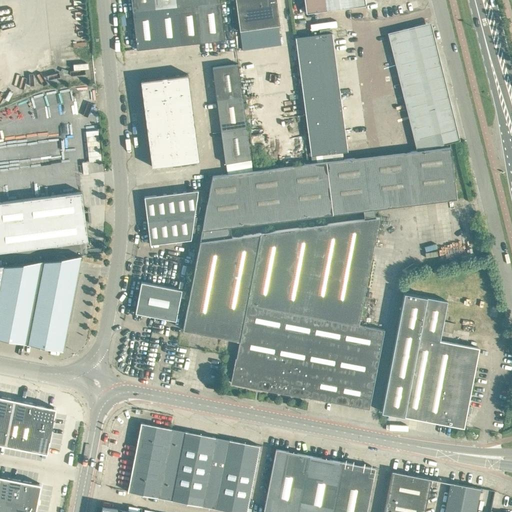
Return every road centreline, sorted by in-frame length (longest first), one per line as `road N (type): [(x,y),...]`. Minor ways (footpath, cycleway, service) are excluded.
road 1 (unclassified): [(480,456),(130,391),(109,398)]
road 2 (unclassified): [(83,368),(102,339),(119,247),(102,0)]
road 3 (residential): [(511,295),(436,0)]
